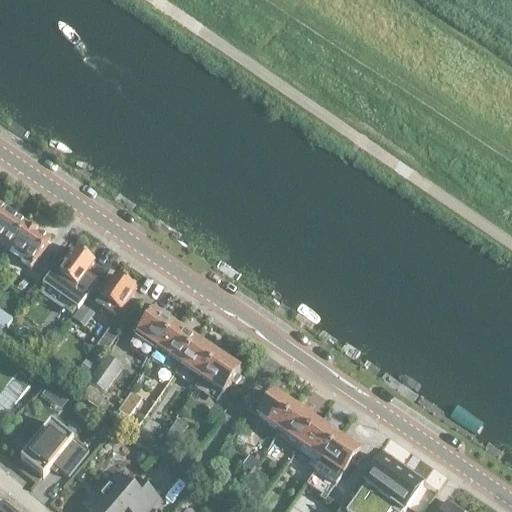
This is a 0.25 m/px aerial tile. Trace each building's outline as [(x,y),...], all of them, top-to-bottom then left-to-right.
[(26,227),(2,210),(0,213),(0,245),(9,251),(26,227)] [(50,243),(26,227),(9,251),(24,262),(21,266),(30,272),(50,243)] [(98,284),(87,276),(95,264),(77,252),(74,257),(71,255),(71,254),(66,251),(59,262),(63,265),(62,267),(65,270),(60,278),(55,274),(56,272),(54,271),(42,289),(44,290),(45,288),(77,310),(76,312),(78,313),(98,284)] [(100,301),(101,302),(95,309),(115,322),(135,292),(116,279),(100,301)] [(0,339),(13,322),(0,312),(0,339)] [(158,354),(175,329),(153,314),(130,348),(152,363),(158,354)] [(196,344),(175,329),(158,354),(180,368),(196,344)] [(98,350),(107,356),(119,338),(109,332),(98,350)] [(195,391),(218,358),(196,344),(180,368),(174,376),(195,391)] [(239,373),(218,358),(195,391),(217,405),(239,373)] [(105,398),(124,371),(107,359),(88,386),(105,398)] [(257,421),(279,436),(296,411),(274,396),(257,421)] [(317,425),(296,411),(279,436),(300,450),(317,425)] [(338,439),(317,425),(300,450),(321,464),(338,439)] [(53,468),(69,481),(89,456),(51,426),(39,439),(30,432),(19,446),(28,453),(20,462),(43,481),(53,468)] [(360,454),(338,439),(321,464),(315,475),(336,490),(360,454)] [(349,511),(386,511),(392,504),(403,511),(405,511),(423,486),(384,460),(349,511)] [(149,511),(158,503),(136,484),(131,491),(118,480),(90,511),(149,511)]
